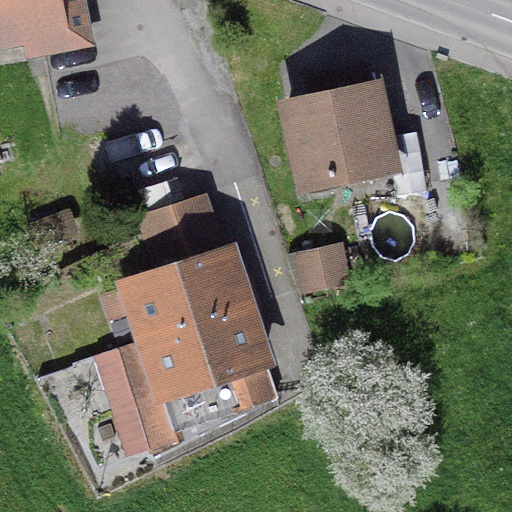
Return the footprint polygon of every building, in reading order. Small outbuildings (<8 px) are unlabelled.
[(0,0),(0,30),(19,27),(24,52),(83,42),(74,0),(0,0)] [(373,170),(365,132),(379,129),(370,89),(366,90),(362,70),(331,77),(336,97),(283,108),(300,185),(373,170)] [(159,275),(224,253),(208,203),(143,224),(159,275)] [(55,217),(27,229),(34,247),(63,235),(55,217)] [(304,291),(339,283),(332,249),(297,256),(304,291)] [(123,286),(140,341),(242,308),(224,253),(159,275),(123,286)] [(144,443),(146,442),(149,448),(191,428),(178,391),(260,364),(242,308),(140,341),(114,349),(144,443)]
